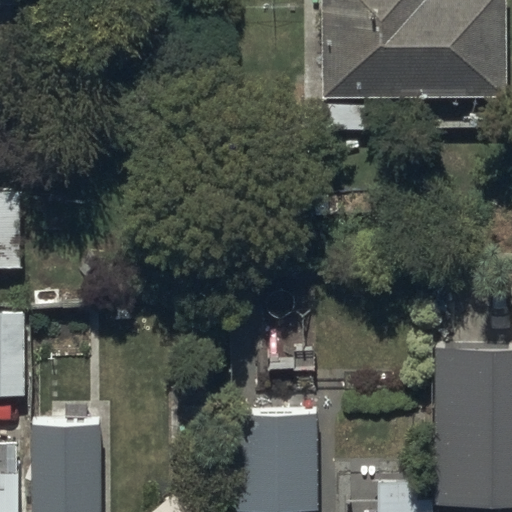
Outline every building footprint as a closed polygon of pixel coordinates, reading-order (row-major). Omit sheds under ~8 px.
[(504,0),(322,0),(324,89),(506,87),(504,0)] [(0,265),(18,266),(18,188),(0,187),(0,265)] [(288,277),(244,278),(246,374),(268,374),(267,339),(289,339),(288,277)] [(511,341),(436,341),(436,497),(511,497),(511,341)] [(21,347),(0,347),(0,428),(22,428),(22,404),(27,404),(27,363),(21,363),(21,347)] [(316,411),(229,413),(231,509),(319,507),(316,411)] [(89,511),(88,418),(30,418),(30,511),(89,511)] [(0,439),(0,511),(17,511),(18,473),(14,473),(14,440),(0,439)] [(420,492),(420,476),(381,477),(381,511),(435,511),(435,492),(420,492)]
